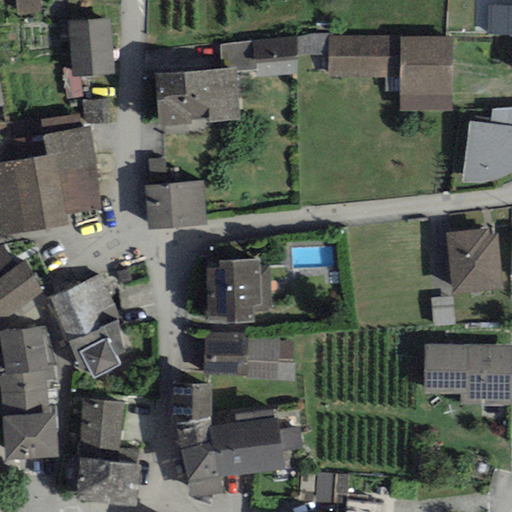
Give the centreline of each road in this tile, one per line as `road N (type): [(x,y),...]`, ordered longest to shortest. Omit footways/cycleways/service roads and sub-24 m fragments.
road 1 (residential): [(511,191),(165,236)]
road 2 (residential): [(126,243),(131,0)]
road 3 (residential): [(160,477),(170,354),(165,236)]
road 4 (residential): [(126,243),(0,325)]
